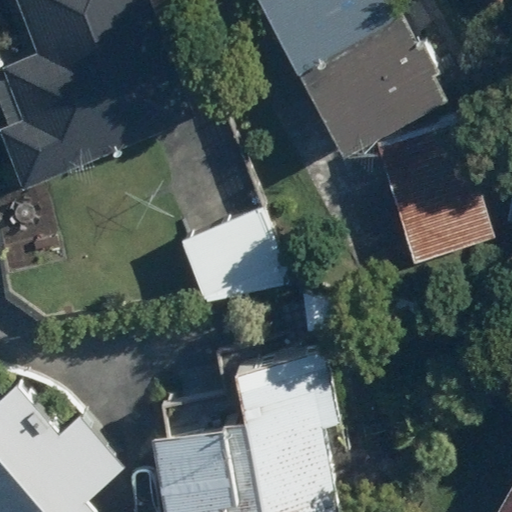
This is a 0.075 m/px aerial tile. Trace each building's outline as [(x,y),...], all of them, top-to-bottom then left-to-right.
[(195,111),(153,0),(16,0),(34,45),(0,57),(0,58),(19,108),(0,114),(0,124),(20,177),(195,111)] [(267,0),(301,61),(407,4),(404,0),(267,0)] [(407,4),(301,61),(344,142),(450,85),(407,4)] [(462,109),(377,131),(411,259),(496,237),(462,109)] [(286,249),(239,137),(165,168),(212,280),(286,249)] [(148,427),(165,511),(330,511),(313,421),(336,416),(321,340),(232,358),(239,390),(167,405),(171,423),(148,427)] [(0,511),(113,511),(88,485),(123,452),(77,402),(56,422),(7,369),(0,376),(0,511)] [(511,511),(511,465),(488,511),(511,511)]
